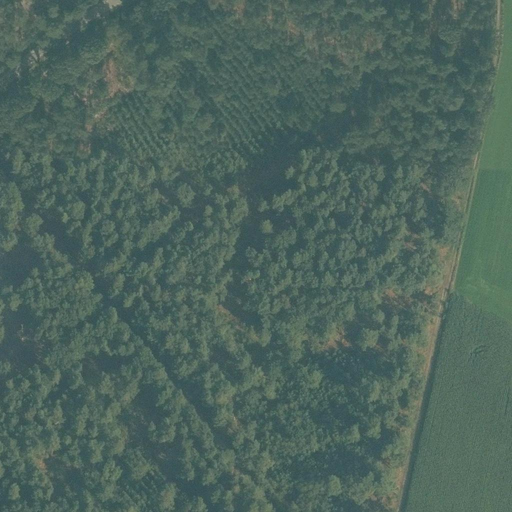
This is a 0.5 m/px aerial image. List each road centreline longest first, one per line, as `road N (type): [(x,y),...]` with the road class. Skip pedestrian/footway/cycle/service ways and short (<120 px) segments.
road 1 (track): [(274,511),(0,176)]
road 2 (unclassified): [(0,86),(117,0)]
